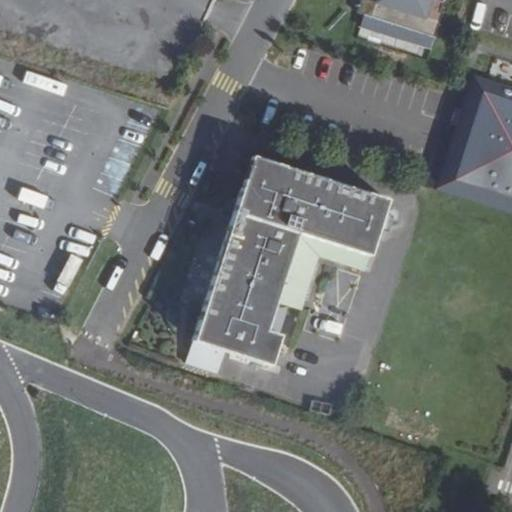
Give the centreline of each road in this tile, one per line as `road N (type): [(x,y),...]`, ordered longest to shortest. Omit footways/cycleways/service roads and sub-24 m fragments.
road 1 (unclassified): [(107,329),(275,0)]
road 2 (unknown): [(215,6),(160,57),(66,32),(59,0)]
